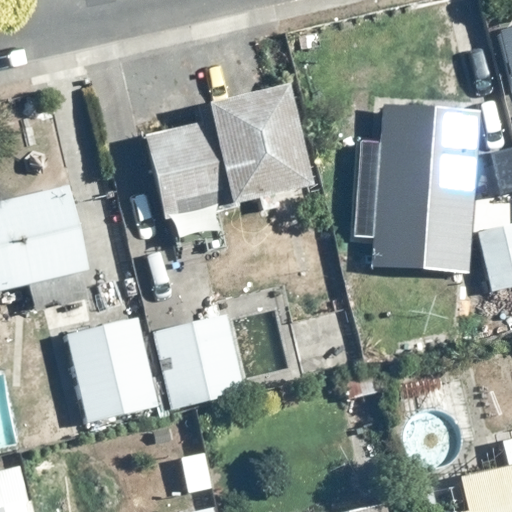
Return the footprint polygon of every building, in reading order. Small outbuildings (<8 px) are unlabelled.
[(511,94),(511,30),(497,33),(509,95),(511,94)] [(307,191),(283,83),(188,104),(193,124),(139,136),(159,224),(307,191)] [(463,276),(474,112),(381,105),(369,269),(463,276)] [(0,291),(84,273),(65,186),(0,199),(0,291)] [(511,261),(511,223),(475,224),(475,262),(511,261)] [(219,320),(207,268),(139,283),(168,410),(246,393),(229,317),(219,320)] [(152,410),(132,318),(60,334),(80,425),(152,410)] [(511,511),(511,436),(498,440),(504,467),(445,482),(452,511),(511,511)] [(0,511),(28,511),(14,465),(0,469),(0,511)] [(385,511),(381,496),(314,511),(385,511)]
